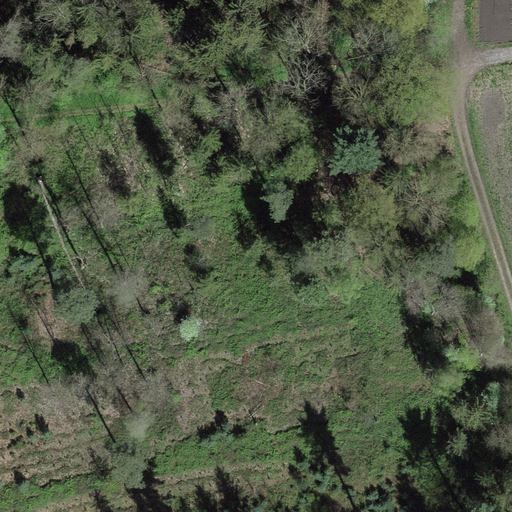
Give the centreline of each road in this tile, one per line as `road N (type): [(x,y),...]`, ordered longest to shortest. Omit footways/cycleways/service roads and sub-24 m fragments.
road 1 (track): [(0,119),(511,54)]
road 2 (track): [(511,254),(462,61),(463,0)]
